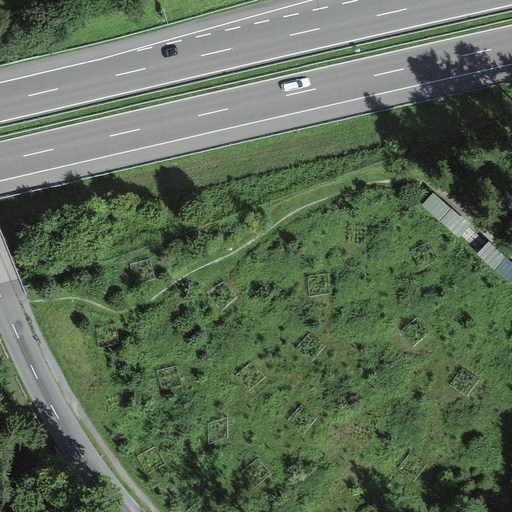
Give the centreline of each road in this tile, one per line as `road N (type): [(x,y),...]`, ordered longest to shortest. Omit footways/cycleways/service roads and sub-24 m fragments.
road 1 (motorway): [(0,163),(511,47)]
road 2 (motorway): [(448,0),(0,102)]
road 3 (track): [(182,276),(225,260),(300,207),(396,180),(415,183),(511,257)]
road 4 (residential): [(122,511),(70,441),(0,294)]
